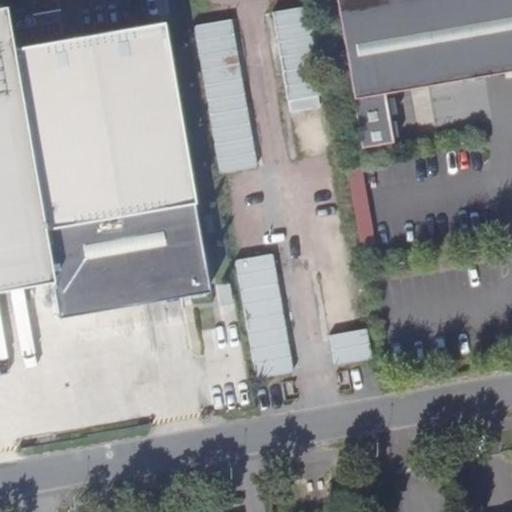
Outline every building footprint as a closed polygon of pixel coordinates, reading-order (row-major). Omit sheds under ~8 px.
[(511,0),(335,0),(360,148),(393,143),(385,94),(511,71),(511,0)] [(307,3),(273,10),(294,110),(327,103),(307,3)] [(160,21),(9,48),(1,5),(0,4),(0,287),(49,279),(55,317),(207,290),(160,21)] [(197,22),(220,171),(260,164),(236,16),(197,22)] [(273,251),(236,257),(258,376),(294,370),(273,251)] [(47,282),(35,284),(37,294),(48,292),(47,282)] [(337,363),(373,355),(367,325),(331,333),(337,363)]
